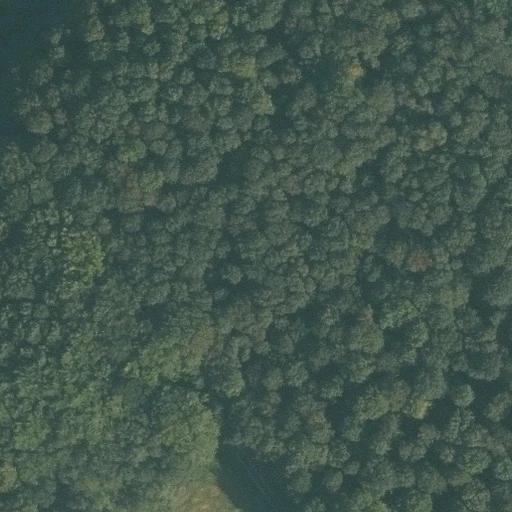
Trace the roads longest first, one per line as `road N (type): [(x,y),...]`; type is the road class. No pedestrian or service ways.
road 1 (track): [(286,511),(0,125)]
road 2 (track): [(433,0),(511,106)]
